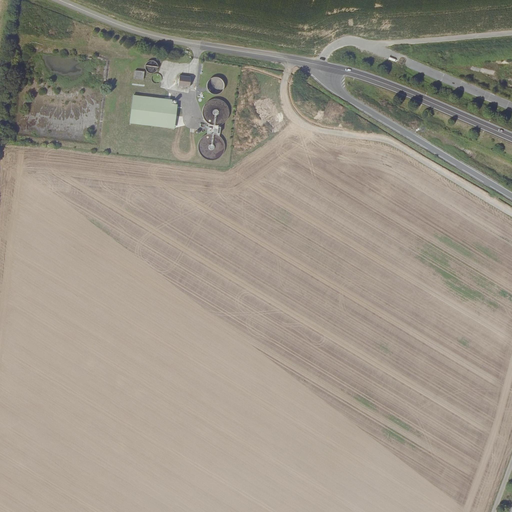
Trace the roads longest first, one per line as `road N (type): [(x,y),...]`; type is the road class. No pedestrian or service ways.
road 1 (unclassified): [(289,58),(284,94),(294,119),(392,142),(511,214)]
road 2 (tertiary): [(289,58),(155,36),(59,0)]
road 3 (trunk): [(320,65),(346,97),(511,194)]
road 4 (tertiary): [(511,137),(371,77),(320,65)]
road 5 (unclassified): [(511,33),(368,44)]
